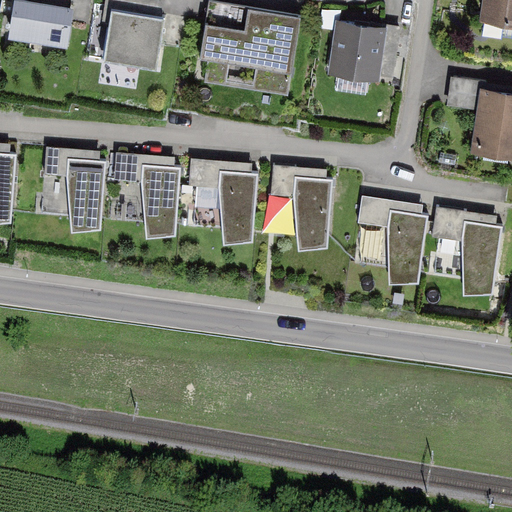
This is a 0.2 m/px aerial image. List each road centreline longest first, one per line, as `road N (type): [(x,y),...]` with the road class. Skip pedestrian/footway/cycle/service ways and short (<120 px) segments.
road 1 (tertiary): [(0,292),(511,361)]
road 2 (residential): [(0,124),(408,161)]
road 3 (residential): [(428,0),(408,161)]
